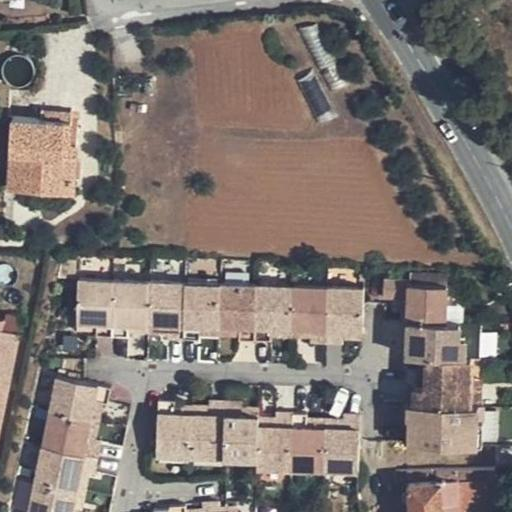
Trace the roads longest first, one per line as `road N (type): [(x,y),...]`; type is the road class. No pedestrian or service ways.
road 1 (residential): [(371,372),(158,374),(128,511)]
road 2 (secondary): [(382,0),(511,230)]
